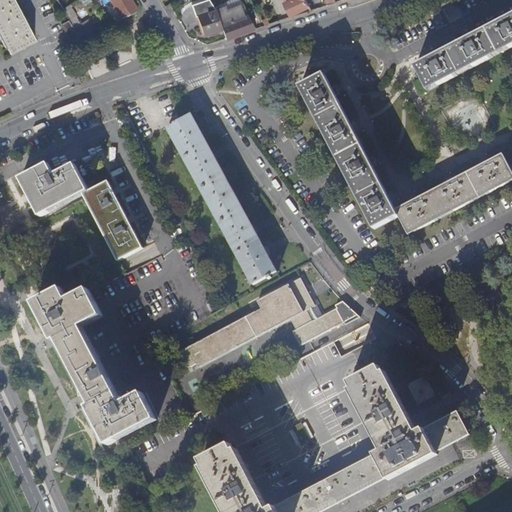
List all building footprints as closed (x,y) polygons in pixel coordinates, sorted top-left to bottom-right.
[(0,0),(0,33),(10,52),(35,39),(27,24),(31,23),(28,16),(24,18),(13,0),(0,0)] [(56,0),(63,10),(71,5),(67,0),(56,0)] [(110,0),(121,19),(138,10),(131,0),(110,0)] [(292,14),(309,6),(305,0),(289,0),(290,1),(286,3),(292,14)] [(226,40),(256,29),(250,19),(248,15),(245,17),(240,7),(227,12),(226,8),(216,12),(218,16),(222,27),(222,28),(226,39),(226,40)] [(205,35),(222,28),(222,27),(216,12),(215,9),(198,16),(205,35)] [(416,66),(429,91),(511,47),(511,15),(509,18),(507,15),(501,19),(502,21),(473,36),(472,34),(465,37),(466,40),(437,55),(436,52),(429,56),(431,59),(416,66)] [(71,43),(80,39),(81,38),(74,29),(68,19),(61,22),(71,43)] [(81,38),(95,31),(88,20),(74,29),(81,38)] [(325,74),(301,87),(375,229),(400,217),(410,235),(511,181),(511,170),(504,154),(489,162),(488,159),(481,163),(482,166),(453,181),(452,178),(445,182),(446,184),(418,199),(417,196),(409,200),(411,203),(396,211),(392,202),(395,200),(391,194),(388,196),(374,167),(376,165),(373,158),(370,160),(355,131),(358,129),(354,123),(351,124),(337,95),(339,94),(336,87),(333,88),(325,74)] [(192,114),(168,127),(254,285),(268,277),(269,279),(272,278),(271,275),(277,272),(192,114)] [(50,165),(22,179),(42,218),(84,195),(119,262),(144,249),(109,182),(90,192),(76,166),(56,176),(50,165)] [(262,309),(180,352),(189,368),(197,364),(199,367),(291,318),(297,329),(294,331),(301,345),(344,323),(337,308),(328,313),(321,317),(313,321),(307,310),(315,306),(301,278),(258,300),(262,309)] [(64,289),(36,304),(56,341),(60,339),(93,404),(90,406),(109,444),(158,418),(144,392),(123,403),(84,327),(104,316),(90,290),(70,301),(64,289)] [(321,317),(315,306),(307,310),(313,321),(321,317)] [(382,368),(352,383),(355,389),(353,391),(385,452),(377,456),(392,481),(440,456),(428,432),(426,429),(420,433),(388,373),(386,374),(382,368)] [(201,411),(204,417),(209,414),(206,408),(201,411)] [(461,415),(428,432),(440,456),(473,439),(461,415)] [(279,511),(277,508),(271,511),(238,451),(235,452),(231,446),(201,462),(205,469),(202,470),(223,511),(279,511)] [(374,459),(279,511),(332,511),(380,486),(369,468),(377,464),(374,459)]
